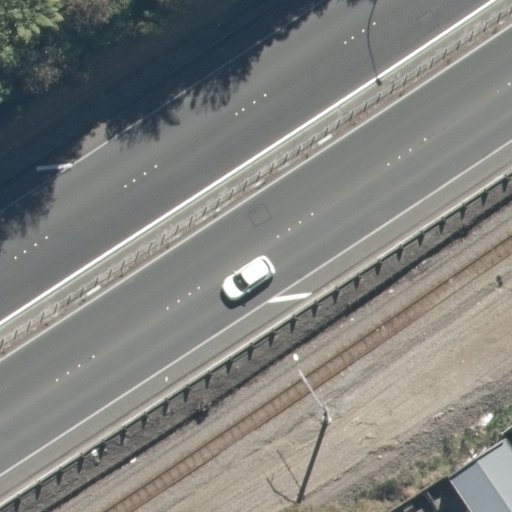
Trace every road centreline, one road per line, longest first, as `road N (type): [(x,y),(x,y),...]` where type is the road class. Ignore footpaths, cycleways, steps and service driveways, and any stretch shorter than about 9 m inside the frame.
road 1 (trunk): [(511,77),(0,421)]
road 2 (trunk): [(0,263),(405,0)]
